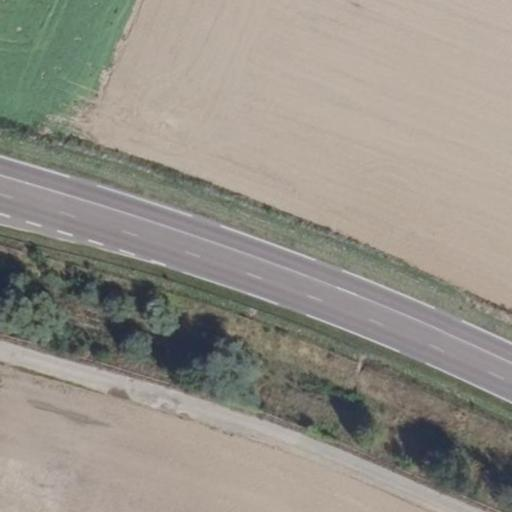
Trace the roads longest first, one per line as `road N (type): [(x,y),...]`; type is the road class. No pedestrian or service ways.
road 1 (primary): [(511,369),(266,267),(0,183)]
road 2 (track): [(0,347),(331,445),(481,511)]
